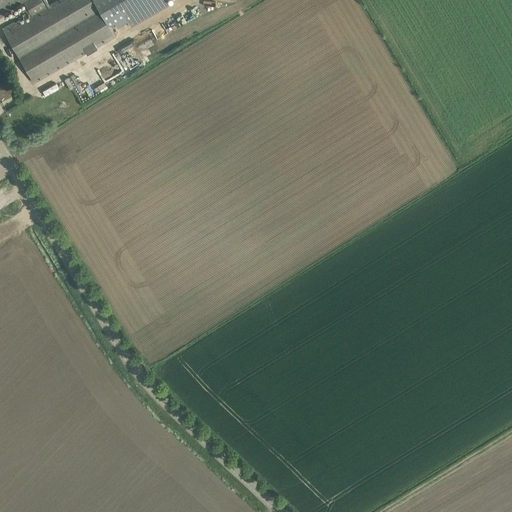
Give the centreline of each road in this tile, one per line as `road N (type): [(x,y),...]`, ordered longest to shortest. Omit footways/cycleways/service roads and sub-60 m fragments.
road 1 (unclassified): [(280,511),(142,377),(0,146)]
road 2 (track): [(379,511),(511,431)]
